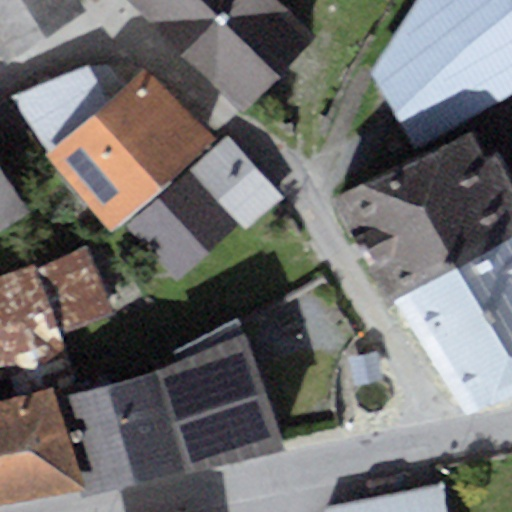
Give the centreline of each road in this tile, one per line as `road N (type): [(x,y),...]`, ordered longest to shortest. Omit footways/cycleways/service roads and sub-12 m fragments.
road 1 (residential): [(118,35),(300,190),(447,437)]
road 2 (tertiary): [(447,437),(83,511)]
road 3 (track): [(300,190),(319,175),(413,0)]
road 4 (residential): [(118,35),(0,86)]
